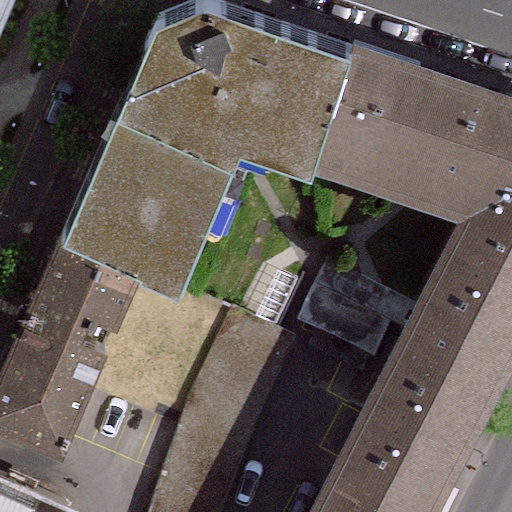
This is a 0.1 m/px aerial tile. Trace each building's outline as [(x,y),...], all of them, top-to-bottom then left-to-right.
[(0,0),(0,39),(17,0),(0,0)] [(196,0),(157,18),(60,238),(138,275),(154,285),(216,145),(287,171),(338,42),(219,0),(196,0)] [(511,96),(338,42),(287,171),(442,208),(275,511),(422,511),(511,351),(511,96)] [(138,275),(60,238),(0,374),(0,413),(66,445),(138,275)] [(363,339),(385,294),(331,268),(309,312),(363,339)] [(288,395),(323,413),(340,379),(306,361),(288,395)] [(0,470),(0,511),(64,511),(70,501),(0,470)]
